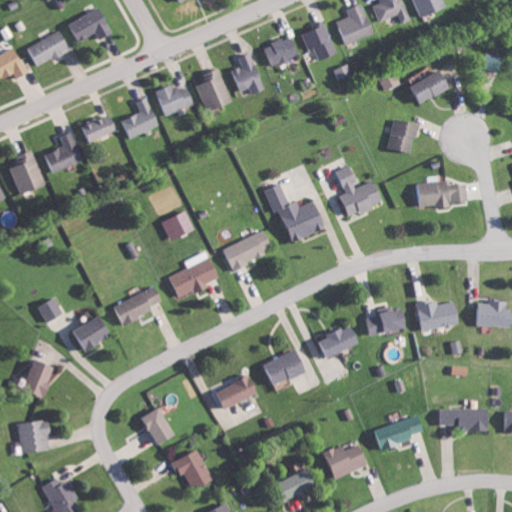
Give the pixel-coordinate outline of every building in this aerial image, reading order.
[(397,13),(402,23),(411,19),(402,0),(380,0),(382,1),(373,5),(380,21),(397,13)] [(414,0),(419,16),(447,7),(444,0),(414,0)] [(339,19),(346,42),(375,34),(365,3),(347,8),(350,16),(339,19)] [(67,24),(78,42),(95,31),(100,39),(114,31),(99,5),(67,24)] [(308,49),(314,46),(320,60),(338,53),(325,22),(301,33),(308,49)] [(70,49),(62,30),(27,46),(36,65),(70,49)] [(300,54),(292,35),(263,47),(271,66),(300,54)] [(17,77),(29,72),(18,46),(0,53),(0,78),(15,72),(17,77)] [(238,91),(250,87),(253,93),(266,88),(251,52),(238,57),(242,66),(230,70),(238,91)] [(207,81),(197,84),(208,111),(233,102),(219,67),(204,73),(207,81)] [(453,88),(445,70),(411,84),(418,102),(453,88)] [(195,103),(188,86),(178,90),(175,82),(156,90),(165,114),(195,103)] [(121,121),(130,138),(161,123),(148,96),(136,102),(141,111),(121,121)] [(81,124),(87,141),(118,131),(113,114),(81,124)] [(419,121),(394,117),(389,147),(413,151),(419,121)] [(44,152),(49,170),(82,162),(74,132),(61,135),(64,147),(44,152)] [(46,184),(33,149),(15,155),(19,164),(10,167),(20,194),(46,184)] [(376,180),(358,185),(352,165),(339,169),(346,193),(340,195),(346,216),(362,211),(362,212),(377,208),(375,202),(383,200),(376,180)] [(468,200),(467,183),(449,184),(449,179),(418,182),(420,207),(450,205),(450,201),(468,200)] [(265,188),(274,212),(283,209),(294,240),(328,227),(317,199),(300,205),(298,200),(289,203),(281,182),(265,188)] [(162,220),(170,240),(196,229),(188,210),(162,220)] [(225,248),(236,269),(269,253),(266,248),(274,245),(265,228),(225,248)] [(221,276),(212,256),(172,274),(182,297),(208,285),(207,283),(221,276)] [(113,304),(121,323),(165,304),(158,285),(113,304)] [(39,304),(47,321),(64,314),(56,296),(39,304)] [(419,304),(424,329),(461,322),(456,297),(419,304)] [(510,326),(511,299),(490,298),(489,302),(476,301),(476,325),(510,326)] [(364,318),(368,335),(407,326),(402,306),(392,309),(391,305),(377,309),(378,314),(364,318)] [(115,334),(102,313),(74,330),(87,351),(115,334)] [(361,343),(355,324),(319,337),(326,356),(361,343)] [(309,368),(298,346),(264,364),(275,386),(309,368)] [(48,396),(57,364),(36,358),(29,383),(40,386),(38,393),(48,396)] [(469,366),(453,364),(452,373),(467,375),(469,366)] [(261,392),(253,374),(216,391),(225,409),(261,392)] [(145,415),(160,444),(178,434),(163,405),(145,415)] [(488,407),(441,408),(441,427),(489,426),(488,407)] [(426,433),(420,414),(374,429),(380,449),(426,433)] [(23,452),(50,449),(49,436),(53,435),(50,418),(19,422),(23,452)] [(370,463),(361,442),(347,449),(344,443),(325,451),(337,477),(370,463)] [(191,491),(215,481),(202,449),(178,459),(191,491)] [(318,485),(310,467),(282,479),(290,497),(318,485)] [(75,511),(84,507),(68,479),(62,483),(58,476),(43,485),(58,511),(75,511)] [(233,511),(228,501),(206,511),(233,511)]
